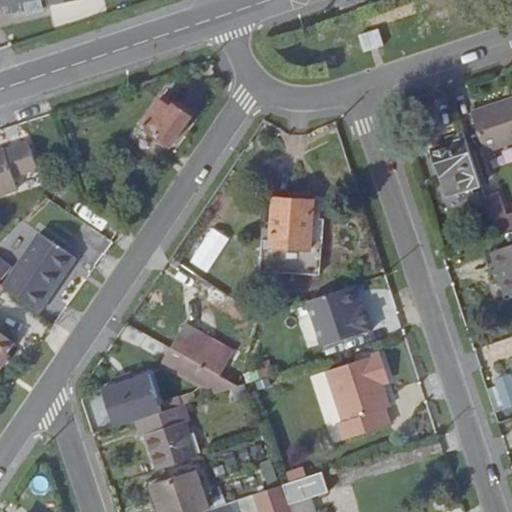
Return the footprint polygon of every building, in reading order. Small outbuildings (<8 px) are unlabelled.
[(15,0),(17,9),(36,4),(35,0),(15,0)] [(364,52),(384,46),(378,29),(359,35),(364,52)] [(182,101),(177,107),(166,98),(149,123),(175,140),(196,112),(182,101)] [(489,154),(511,146),(511,103),(477,115),(489,154)] [(442,166),(453,200),(489,190),(471,133),(452,139),(453,145),(443,148),(449,164),(442,166)] [(49,171),(39,143),(0,155),(0,201),(29,193),(25,179),(49,171)] [(443,148),(437,150),(442,166),(449,164),(443,148)] [(491,196),(504,236),(511,233),(511,216),(504,192),(491,196)] [(268,266),(327,271),(330,238),(318,237),(319,216),(321,198),(282,194),(278,235),(270,234),(268,266)] [(318,237),(330,238),(332,217),(319,216),(318,237)] [(23,294),(45,313),(89,260),(57,233),(13,286),(23,294)] [(511,292),(511,250),(500,254),(506,274),(511,292)] [(0,274),(10,284),(21,270),(1,253),(0,254),(0,274)] [(498,276),(506,274),(500,254),(492,257),(498,276)] [(0,289),(3,292),(10,284),(0,274),(0,289)] [(364,284),(356,286),(365,313),(374,309),(373,304),(370,305),(364,284)] [(317,299),(332,344),(381,328),(374,309),(365,313),(356,286),(317,299)] [(189,341),(202,350),(232,370),(245,350),(199,317),(185,338),(189,341)] [(0,368),(20,340),(0,325),(0,368)] [(230,390),(251,384),(232,370),(202,350),(189,341),(179,355),(230,390)] [(350,421),(344,423),(350,440),(398,423),(392,408),(396,407),(389,384),(397,382),(389,353),(334,370),(350,421)] [(147,416),(182,405),(167,359),(111,376),(126,423),(147,416)] [(511,411),(511,378),(501,382),(511,411)] [(193,421),(201,419),(195,401),(147,416),(153,432),(159,431),(170,465),(205,453),(193,421)] [(167,481),(177,511),(200,511),(212,508),(224,504),(211,467),(167,481)] [(331,469),(292,482),(301,511),(326,511),(321,494),(338,489),(331,469)] [(301,511),(292,482),(263,491),(270,511),(301,511)]
